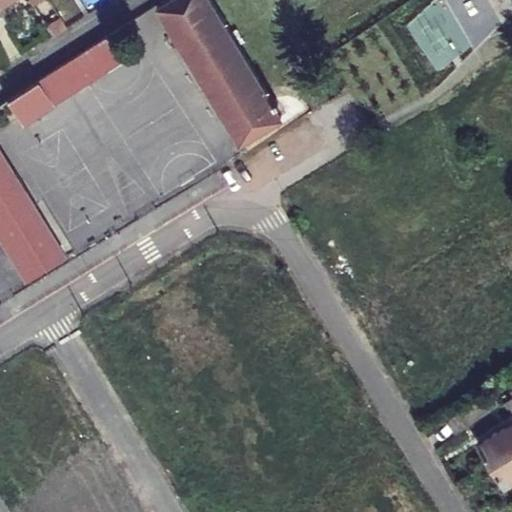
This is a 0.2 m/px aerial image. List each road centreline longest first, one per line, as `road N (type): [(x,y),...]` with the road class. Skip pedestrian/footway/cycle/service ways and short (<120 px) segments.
road 1 (residential): [(46,313),(210,211),(234,205),(266,215),(453,511)]
road 2 (residential): [(46,313),(166,511)]
road 3 (residential): [(0,88),(138,0)]
